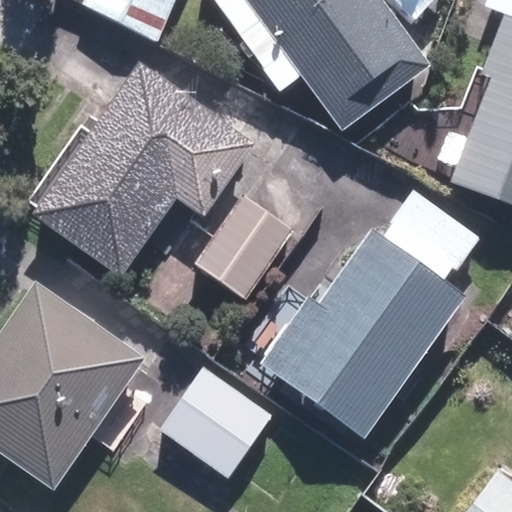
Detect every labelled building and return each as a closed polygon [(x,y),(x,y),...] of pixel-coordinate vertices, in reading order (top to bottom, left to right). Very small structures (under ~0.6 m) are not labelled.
[(85,0),(82,6),(158,39),(175,0),(85,0)] [(260,24),(342,135),(430,70),(378,0),(211,0),(240,39),(260,24)] [(445,182),(511,208),(511,16),(500,11),(475,72),(487,77),(445,182)] [(30,214),(120,279),(177,200),(202,219),(255,147),(138,64),(30,214)] [(254,364),(360,440),(462,296),(440,280),(449,269),(453,272),(478,238),(410,190),(378,235),(369,229),(315,305),(303,296),(254,364)] [(196,267),(245,301),(291,233),(242,200),(196,267)] [(0,450),(55,490),(145,360),(36,284),(0,335),(0,450)] [(205,369),(160,431),(228,481),(273,418),(205,369)] [(463,511),(511,511),(511,479),(495,468),(463,511)]
